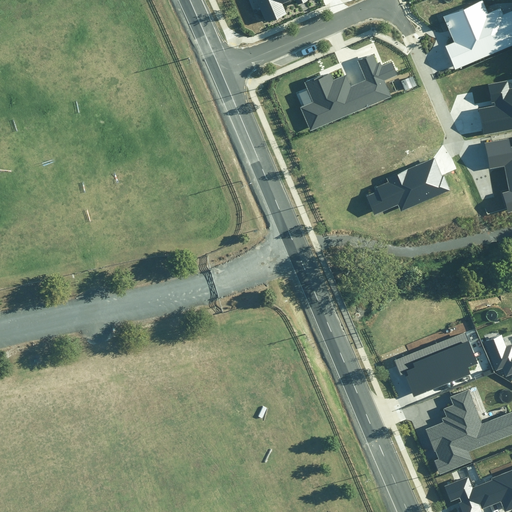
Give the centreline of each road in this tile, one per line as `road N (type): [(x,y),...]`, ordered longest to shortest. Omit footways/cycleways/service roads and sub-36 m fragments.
road 1 (tertiary): [(408,511),(222,72)]
road 2 (unknown): [(511,230),(369,256),(335,270)]
road 3 (residential): [(222,72),(387,1)]
